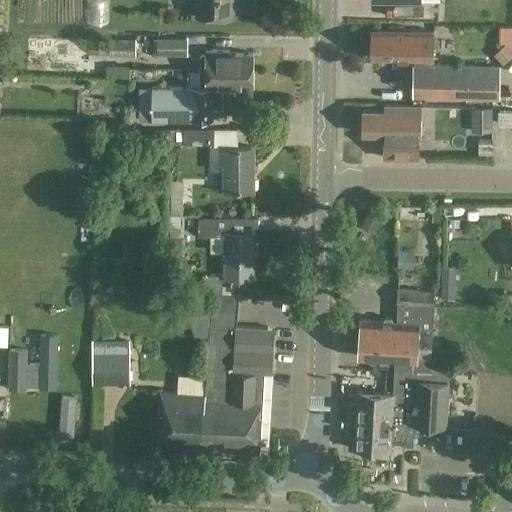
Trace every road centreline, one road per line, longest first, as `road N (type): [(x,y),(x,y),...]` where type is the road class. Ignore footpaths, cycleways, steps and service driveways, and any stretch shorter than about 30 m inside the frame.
road 1 (tertiary): [(317,468),(239,482),(0,471)]
road 2 (tertiary): [(317,468),(324,180)]
road 3 (tertiary): [(324,180),(324,0)]
road 4 (residential): [(511,180),(339,179)]
